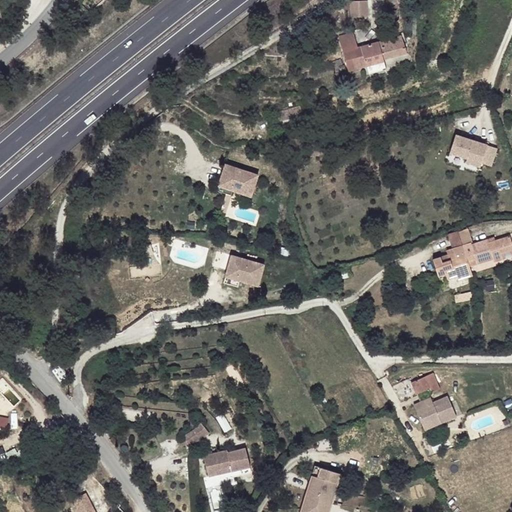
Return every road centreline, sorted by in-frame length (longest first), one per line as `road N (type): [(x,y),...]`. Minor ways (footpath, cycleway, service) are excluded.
road 1 (residential): [(511,360),(368,361),(337,306),(316,301),(185,323),(86,356),(78,387),(83,419)]
road 2 (residential): [(49,382),(55,239),(69,183),(158,109),(326,0)]
road 3 (motorway): [(0,189),(232,0)]
road 4 (motorway): [(187,0),(0,154)]
